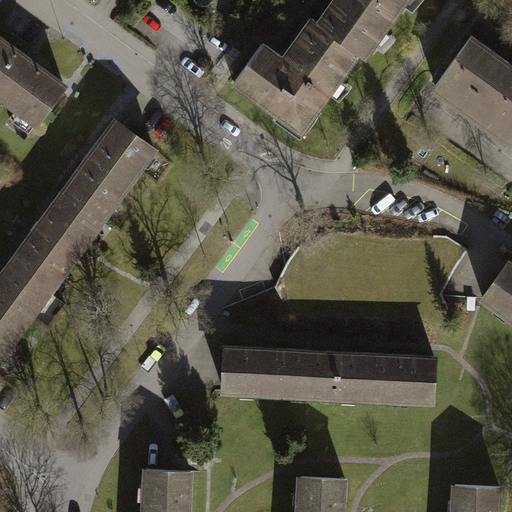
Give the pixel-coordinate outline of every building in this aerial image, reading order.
[(340,0),(323,24),(369,57),(376,62),(383,52),(386,55),(398,37),(395,35),(412,12),(419,11),(426,0),(340,0)] [(323,24),(317,19),(287,61),(268,48),(239,89),(284,121),(284,127),(303,141),(309,139),(337,100),(342,103),(354,85),(350,82),(369,57),(323,24)] [(4,36),(0,40),(0,97),(21,112),(14,121),(36,137),(43,128),(46,131),(77,90),(4,36)] [(506,138),(511,142),(511,64),(477,40),(440,91),(450,98),(447,102),(463,114),(465,110),(491,128),(488,131),(503,142),(506,138)] [(70,194),(116,227),(127,211),(122,207),(151,167),(157,171),(168,156),(121,122),(97,156),(94,154),(87,163),(90,165),(70,194)] [(18,265),(59,294),(65,299),(77,283),(70,278),(96,242),(102,246),(116,227),(70,194),(45,228),(42,226),(36,235),(38,237),(18,265)] [(0,360),(13,370),(25,354),(19,349),(47,310),(54,315),(65,299),(59,294),(18,265),(0,289),(0,360)] [(511,269),(488,302),(502,312),(498,317),(511,327),(511,326),(511,269)] [(417,403),(440,404),(442,357),(228,347),(226,394),(245,395),(245,401),(261,402),(261,396),(297,397),(296,405),(317,406),(317,399),(348,400),(348,406),(363,407),(364,401),(398,402),(398,410),(417,411),(417,403)] [(199,511),(201,471),(150,469),(149,487),(144,487),(144,503),(148,503),(148,511),(199,511)] [(353,511),(356,479),(305,477),(304,495),(298,494),(298,511),(303,511),(302,511),(353,511)] [(505,511),(506,488),(457,487),(456,501),(451,501),(450,511),(505,511)]
